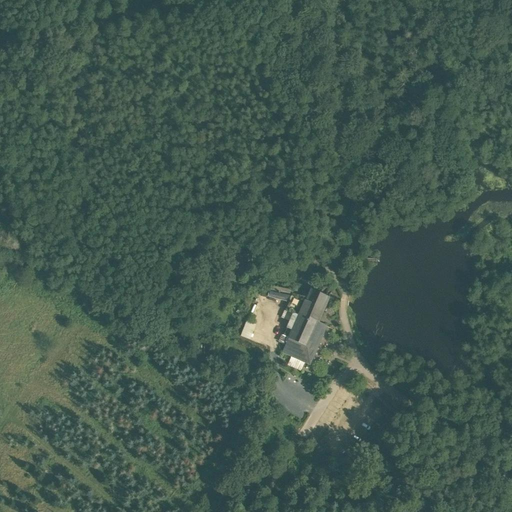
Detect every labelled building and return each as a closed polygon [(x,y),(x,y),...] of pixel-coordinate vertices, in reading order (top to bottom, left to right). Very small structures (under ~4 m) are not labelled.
[(267,297),(283,301),(286,293),(269,290),(267,297)] [(303,307),(299,315),(296,323),(289,338),(282,352),(305,363),(309,365),(310,364),(309,364),(315,350),(326,326),(316,322),(327,297),(310,290),(307,298),(303,307)] [(292,295),(286,293),(283,301),(289,303),(292,295)] [(303,307),(307,298),(292,295),(289,303),(285,311),(296,316),(297,314),(299,315),(303,307)] [(247,320),(241,336),(250,340),(256,324),(247,320)] [(283,336),(289,338),(296,323),(290,320),(283,336)]
